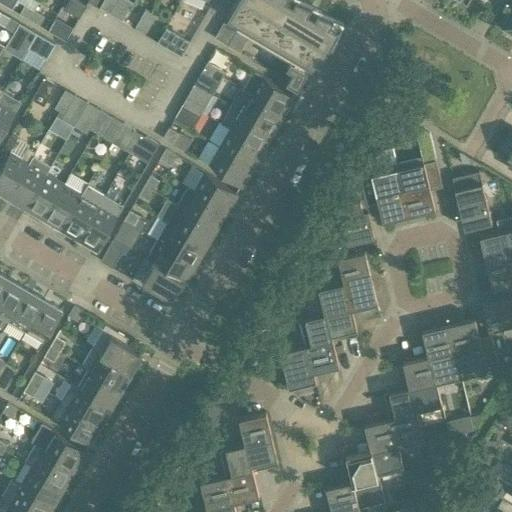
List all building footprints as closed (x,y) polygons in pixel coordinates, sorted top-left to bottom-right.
[(0,0),(0,1),(12,9),(16,0),(0,0)] [(68,0),(66,6),(84,12),(87,0),(68,0)] [(103,0),(100,7),(109,13),(115,3),(109,0),(103,0)] [(109,0),(115,3),(109,13),(122,20),(132,1),(130,0),(109,0)] [(179,0),(175,16),(192,21),(197,3),(184,0),(179,0)] [(236,0),(227,15),(293,54),(287,65),(293,68),(286,79),(297,85),(310,64),(316,68),(343,21),(317,10),(315,15),(308,11),(311,5),(301,0),(236,0)] [(19,13),(29,19),(35,10),(25,4),(19,13)] [(155,15),(146,9),(140,18),(150,24),(155,15)] [(35,10),(29,19),(39,25),(45,15),(35,10)] [(15,28),(19,22),(9,16),(4,25),(14,31),(15,28)] [(56,18),(50,30),(66,39),(72,27),(56,18)] [(135,27),(144,33),(150,24),(140,18),(135,27)] [(214,37),(231,47),(240,52),(249,36),(224,21),(214,37)] [(19,22),(15,28),(14,31),(23,37),(29,28),(19,22)] [(166,26),(158,41),(181,55),(190,40),(166,26)] [(36,32),(28,48),(46,58),(55,43),(36,32)] [(211,76),(217,66),(207,61),(202,70),(211,76)] [(220,81),(226,71),(217,66),(211,76),(220,81)] [(293,92),(254,69),(243,88),(282,111),(293,92)] [(32,98),(44,105),(56,84),(44,77),(32,98)] [(231,105),(241,110),(272,129),(282,111),(243,88),(241,87),(231,105)] [(65,89),(60,98),(70,104),(75,94),(65,89)] [(0,136),(21,101),(3,90),(0,94),(0,136)] [(60,98),(55,107),(64,113),(61,118),(74,125),(88,102),(75,94),(70,104),(60,98)] [(174,118),(192,129),(205,107),(196,101),(190,111),(181,106),(174,118)] [(388,109),(378,103),(378,102),(372,112),(382,119),(388,109)] [(272,129),(241,110),(231,105),(221,122),(231,128),(262,146),(272,129)] [(105,124),(110,115),(100,109),(95,119),(105,124)] [(95,119),(90,128),(99,133),(105,124),(95,119)] [(172,143),(179,132),(169,127),(163,137),(172,143)] [(220,146),(251,164),(262,146),(231,128),(220,146)] [(140,145),(145,136),(135,130),(130,139),(140,145)] [(130,139),(125,148),(148,162),(159,144),(145,136),(140,145),(130,139)] [(251,164),(220,146),(209,164),(241,182),(251,164)] [(9,195),(28,163),(35,151),(28,147),(21,158),(10,152),(3,163),(0,161),(0,189),(9,194),(9,195)] [(166,148),(160,157),(171,164),(176,154),(166,148)] [(362,185),(364,196),(365,196),(367,203),(378,201),(383,220),(396,217),(395,214),(408,211),(396,162),(370,168),(366,149),(357,164),(362,185)] [(422,155),(396,162),(408,211),(421,208),(422,211),(435,208),(430,188),(442,185),(436,159),(424,162),(422,155)] [(27,205),(46,173),(28,163),(9,195),(9,194),(6,199),(5,198),(5,200),(13,203),(16,198),(26,204),(27,205)] [(492,221),(482,181),(479,170),(452,176),(455,188),(461,213),(462,214),(465,227),(477,224),(492,221)] [(195,190),(226,208),(236,189),(205,171),(195,190)] [(46,173),(27,205),(26,204),(23,209),(22,210),(31,214),(34,209),(44,215),(45,215),(63,183),(46,173)] [(160,180),(150,174),(144,184),(154,190),(160,180)] [(63,183),(45,215),(44,215),(41,219),(40,219),(40,220),(48,224),(51,219),(61,225),(62,225),(81,193),(63,183)] [(76,242),(99,204),(104,194),(87,184),(81,193),(62,225),(61,225),(59,230),(58,229),(57,231),(66,234),(69,229),(79,235),(76,240),(75,240),(75,241),(76,242)] [(139,194),(148,199),(154,190),(144,184),(139,194)] [(364,196),(362,185),(342,189),(343,195),(337,197),(338,202),(348,242),(375,235),(367,203),(365,196),(364,196)] [(177,203),(215,226),(226,208),(195,190),(188,186),(177,203)] [(104,194),(99,204),(76,242),(83,245),(86,240),(98,247),(123,205),(104,194)] [(167,221),(205,243),(215,226),(177,203),(167,221)] [(133,225),(139,215),(130,209),(124,219),(133,225)] [(486,248),(489,261),(511,255),(511,214),(497,218),(499,230),(480,235),(483,248),(486,248)] [(139,215),(133,225),(141,229),(146,219),(139,215)] [(118,229),(127,235),(133,225),(124,219),(118,229)] [(157,239),(195,261),(205,243),(167,221),(157,239)] [(129,255),(133,248),(114,237),(100,260),(112,267),(122,251),(129,255)] [(147,256),(184,278),(195,261),(157,239),(147,256)] [(352,308),(355,320),(380,314),(374,288),(372,289),(366,264),(368,263),(365,249),(325,259),(331,284),(345,281),(351,308),(352,308)] [(309,255),(303,252),(295,266),(311,262),(309,255)] [(511,255),(489,261),(492,273),(489,274),(493,287),(511,283),(511,282),(511,255)] [(158,288),(174,297),(184,278),(147,256),(146,256),(133,279),(155,292),(158,288)] [(0,291),(8,277),(0,272),(0,291)] [(8,319),(26,288),(8,277),(0,291),(0,325),(3,327),(8,319)] [(345,336),(358,333),(355,320),(352,308),(351,308),(345,281),(331,284),(319,287),(325,312),(326,312),(332,336),(344,333),(345,336)] [(26,288),(8,319),(25,329),(43,298),(26,288)] [(288,288),(280,290),(276,297),(289,294),(288,288)] [(511,294),(483,301),(489,328),(511,322),(511,294)] [(44,340),(62,309),(43,298),(25,329),(44,340)] [(267,313),(259,326),(259,331),(285,325),(281,300),(274,301),(267,313)] [(68,315),(77,319),(82,310),(74,305),(68,315)] [(325,312),(300,319),(306,344),(312,368),(313,368),(325,365),(326,367),(339,364),(332,336),(326,312),(325,312)] [(462,323),(449,326),(462,375),(487,369),(486,362),(498,359),(491,333),(479,336),(475,317),(461,320),(462,323)] [(129,337),(106,323),(92,346),(131,369),(142,350),(126,341),(129,337)] [(462,375),(449,326),(436,329),(436,326),(422,329),(428,354),(429,354),(436,381),(437,381),(462,375)] [(59,350),(65,341),(56,335),(50,345),(59,350)] [(258,337),(253,335),(238,360),(262,354),(258,337)] [(280,350),(290,389),(317,383),(313,368),(312,368),(306,344),(280,350)] [(44,355),(54,360),(59,350),(50,345),(44,355)] [(92,346),(82,363),(90,368),(121,387),(131,369),(92,346)] [(436,381),(429,354),(428,354),(403,361),(406,374),(409,373),(412,385),(410,386),(417,413),(417,412),(443,406),(437,381),(436,381)] [(0,387),(5,390),(18,369),(6,362),(0,371),(0,387)] [(121,387),(90,368),(80,386),(111,404),(121,387)] [(30,380),(39,386),(45,376),(35,370),(30,380)] [(24,390),(33,395),(39,386),(30,380),(24,390)] [(111,404),(80,386),(71,381),(61,399),(100,422),(111,404)] [(417,412),(417,413),(410,386),(384,392),(387,405),(390,405),(393,416),(391,417),(398,444),(424,438),(417,412)] [(61,399),(50,417),(89,440),(100,422),(61,399)] [(8,401),(3,410),(12,416),(17,407),(8,401)] [(211,401),(201,417),(213,424),(223,408),(211,401)] [(511,420),(511,413),(506,410),(499,420),(508,426),(511,420)] [(265,466),(278,463),(266,411),(239,417),(245,443),(246,443),(252,467),(253,466),(265,464),(265,466)] [(472,414),(474,424),(482,412),(472,414)] [(398,444),(391,417),(365,423),(368,437),(371,436),(374,448),(372,448),(378,475),(379,475),(404,469),(398,444)] [(74,466),(85,447),(43,422),(32,441),(35,443),(74,466)] [(454,453),(466,435),(465,430),(449,434),(454,453)] [(25,460),(33,465),(64,483),(74,466),(35,443),(25,460)] [(246,498),(259,494),(253,466),(252,467),(246,443),(245,443),(220,449),(226,474),(227,474),(233,498),(245,495),(246,498)] [(489,451),(479,444),(473,453),(483,459),(489,451)] [(359,507),(360,506),(385,500),(379,475),(378,475),(372,448),(346,455),(349,468),(352,467),(354,479),(353,480),(359,507)] [(23,483),(54,501),(64,483),(33,465),(23,483)] [(169,474),(159,490),(176,486),(174,477),(169,474)] [(227,474),(226,474),(201,480),(207,505),(209,511),(236,511),(233,498),(227,474)] [(511,483),(511,484),(498,475),(489,488),(503,497),(511,502),(511,483)] [(2,495),(4,495),(32,511),(47,511),(54,501),(23,483),(13,477),(2,495)] [(334,511),(333,511),(361,511),(360,506),(359,507),(353,480),(326,486),(330,499),(332,499),(335,511),(334,511)] [(163,511),(155,492),(143,511),(163,511)] [(0,502),(0,511),(32,511),(4,495),(0,502)] [(511,511),(511,502),(503,497),(493,511),(511,511)]
